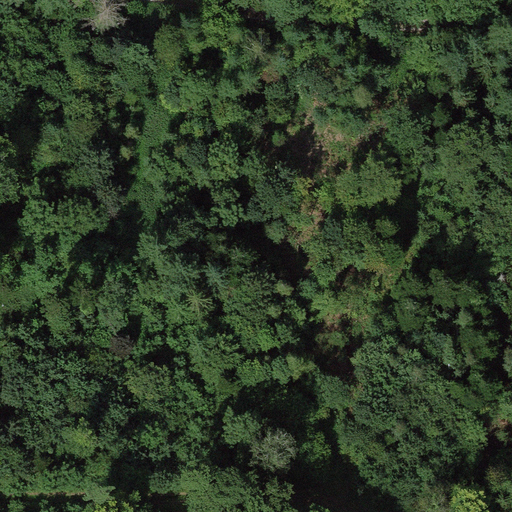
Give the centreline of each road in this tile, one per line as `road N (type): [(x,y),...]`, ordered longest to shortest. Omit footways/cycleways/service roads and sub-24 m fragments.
road 1 (track): [(0,494),(327,502),(348,511)]
road 2 (track): [(511,36),(441,22),(307,21),(168,0)]
